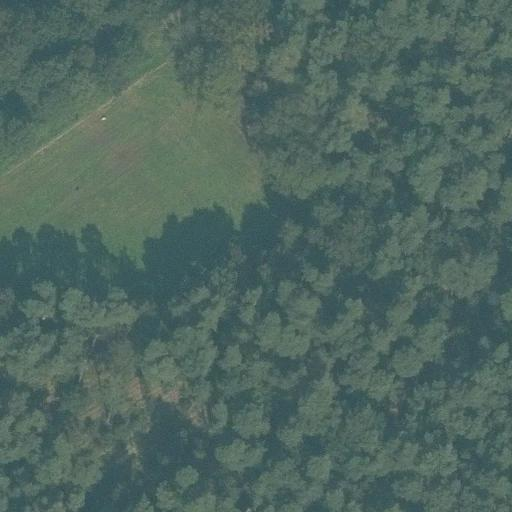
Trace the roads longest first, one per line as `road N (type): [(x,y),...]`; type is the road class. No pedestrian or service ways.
road 1 (track): [(348,442),(511,359)]
road 2 (track): [(206,511),(348,442)]
road 3 (track): [(0,388),(55,511)]
